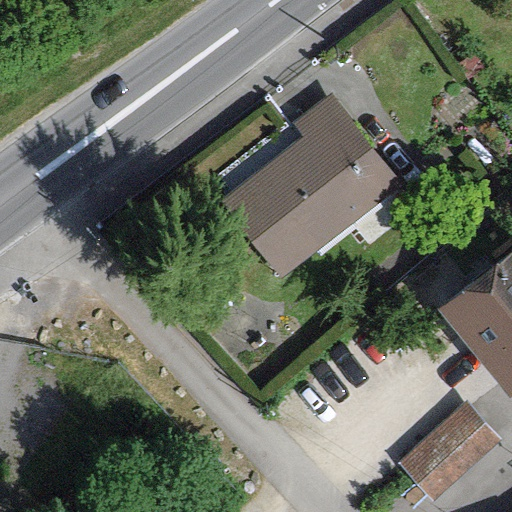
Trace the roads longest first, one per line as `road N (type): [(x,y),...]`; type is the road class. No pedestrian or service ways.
road 1 (residential): [(26,186),(342,511)]
road 2 (primary): [(26,186),(280,0)]
